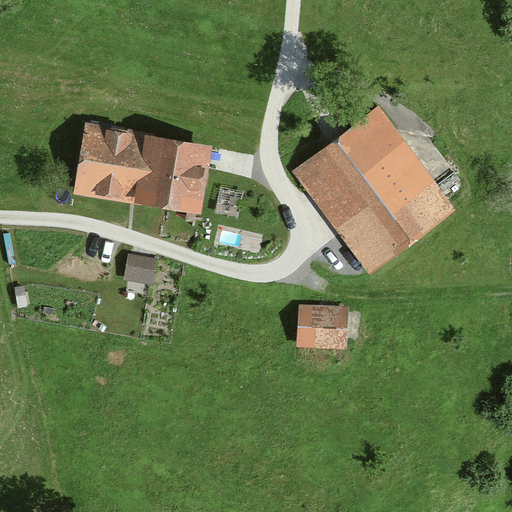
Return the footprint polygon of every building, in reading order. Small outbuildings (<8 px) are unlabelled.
[(371,115),(290,172),(357,267),(438,211),(371,115)] [(197,150),(76,128),(64,193),(185,215),(197,150)] [(230,209),(207,204),(202,225),(225,230),(230,209)] [(146,260),(120,256),(117,281),(142,285),(146,260)] [(338,315),(293,311),(290,347),(334,351),(338,315)]
